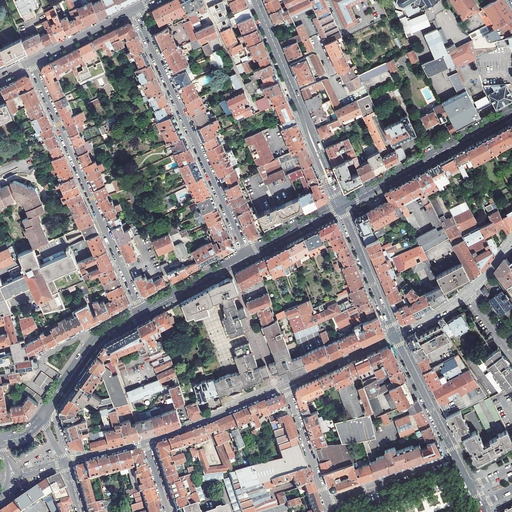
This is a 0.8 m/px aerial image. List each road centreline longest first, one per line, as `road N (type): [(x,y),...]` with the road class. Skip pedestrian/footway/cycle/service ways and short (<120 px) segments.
road 1 (residential): [(30,62),(141,311)]
road 2 (residential): [(247,254),(133,9)]
road 3 (secondary): [(255,0),(340,203)]
road 4 (secondary): [(340,203),(511,111)]
road 5 (residential): [(145,441),(286,386)]
road 6 (secondary): [(40,416),(95,337),(141,311)]
road 7 (secondary): [(340,203),(394,335)]
road 8 (residential): [(325,501),(455,456)]
road 9 (secondary): [(394,335),(455,456)]
road 10 (residential): [(325,501),(286,386)]
road 11 (secondary): [(141,311),(247,254)]
